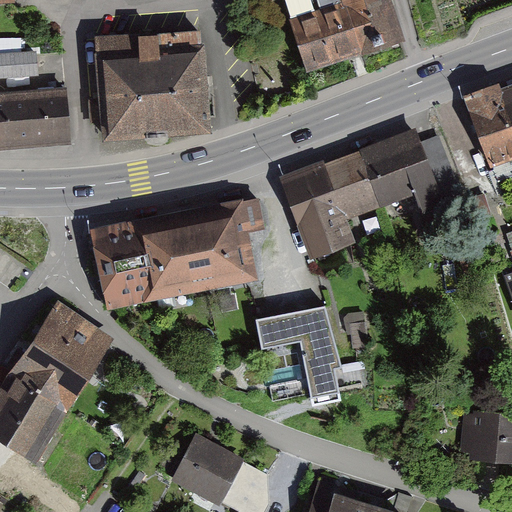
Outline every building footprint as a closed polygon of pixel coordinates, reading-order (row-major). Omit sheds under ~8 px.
[(317,0),(321,11),(290,21),(307,75),(407,42),(393,0),(317,0)] [(103,143),(213,135),(206,46),(203,46),(202,32),(95,40),(100,99),(91,100),(92,121),(102,121),(103,143)] [(0,79),(39,76),(37,52),(0,54),(0,79)] [(511,86),(502,91),(499,85),(464,98),(491,170),(493,169),(499,183),(511,178),(511,86)] [(0,151),(72,146),(68,88),(0,93),(0,151)] [(422,143),(417,128),(325,164),(323,158),(277,176),(310,263),(358,244),(350,222),(416,197),(424,218),(446,209),(444,202),(462,195),(440,136),(422,143)] [(266,230),(260,199),(245,202),(244,199),(135,222),(152,304),(260,282),(250,233),(266,230)] [(152,304),(135,222),(91,230),(108,313),(152,304)] [(465,274),(486,266),(472,227),(451,235),(465,274)] [(116,339),(59,303),(0,393),(0,442),(34,465),(116,339)] [(327,306),(256,320),(262,351),(301,343),(314,408),(343,401),(336,370),(344,369),(327,306)] [(367,322),(351,324),(353,349),(369,347),(367,322)] [(511,414),(474,412),(474,414),(464,413),(461,453),(471,454),(470,461),(511,464),(511,414)] [(245,460),(197,435),(173,482),(222,507),(223,504),(239,511),(265,511),(270,505),(268,475),(243,462),(245,460)] [(409,511),(414,498),(400,494),(393,511),(389,511),(334,495),(334,497),(317,491),(310,511),(409,511)]
